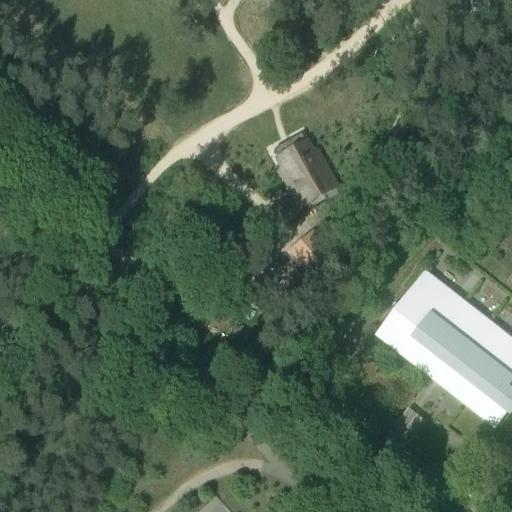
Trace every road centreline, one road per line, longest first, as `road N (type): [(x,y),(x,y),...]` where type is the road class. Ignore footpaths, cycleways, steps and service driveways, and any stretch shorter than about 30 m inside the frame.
road 1 (track): [(398,0),(307,82),(173,152),(96,241)]
road 2 (track): [(192,140),(204,162),(282,226),(285,245),(268,273),(213,286),(161,278),(96,241)]
road 3 (track): [(213,0),(259,75),(290,151)]
road 4 (track): [(160,511),(206,475),(242,467),(285,475)]
